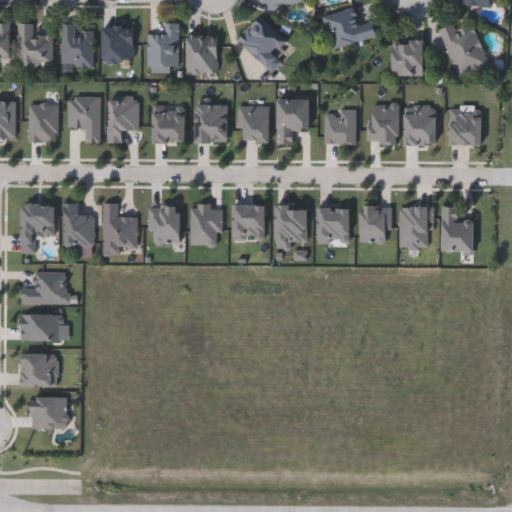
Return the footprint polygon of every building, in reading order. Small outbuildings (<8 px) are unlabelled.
[(308,0),(263,0),(263,9),(284,9),(284,5),(309,5),(308,0)] [(325,34),(320,16),(355,8),(359,24),(374,21),(378,37),(334,48),(330,33),(325,34)] [(238,43),(256,16),(287,37),(275,55),(282,59),(275,69),(238,43)] [(178,23),(177,70),(155,69),(155,67),(146,67),(147,33),(164,33),(164,22),(178,23)] [(9,60),(0,59),(0,23),(9,23),(9,60)] [(39,73),(17,72),(17,23),(33,23),(33,35),(52,35),(52,64),(39,63),(39,73)] [(473,24),(490,67),(458,79),(440,29),(453,24),(455,30),(473,24)] [(102,61),(102,25),(133,25),(133,61),(102,61)] [(61,66),(61,26),(91,26),(91,66),(61,66)] [(187,72),(187,35),(217,35),(217,72),(187,72)] [(393,76),(393,41),(425,41),(425,76),(393,76)] [(67,97),(99,97),(99,143),(85,143),(85,128),(67,128),(67,97)] [(310,130),(294,130),(294,144),(277,144),(277,99),(310,99),(310,130)] [(153,142),(153,105),(185,105),(185,142),(153,142)] [(227,105),(227,143),(196,143),(196,105),(227,105)] [(80,203),(80,215),(93,215),(93,246),(64,247),(64,204),(80,203)] [(21,204),(55,205),(55,236),(35,236),(35,253),(21,253),(21,204)] [(102,204),(117,204),(117,216),(137,216),(137,247),(119,247),(119,254),(102,254),(102,204)] [(265,241),(232,241),(232,204),(265,204),(265,241)] [(276,206),(307,206),(307,243),(292,243),(292,248),(276,248),(276,206)] [(442,207),(458,207),(458,222),(475,222),(474,252),(441,251),(442,207)] [(317,243),(317,208),(349,208),(349,243),(317,243)] [(68,304),(20,304),(20,289),(33,289),(33,271),(68,271),(68,304)]
